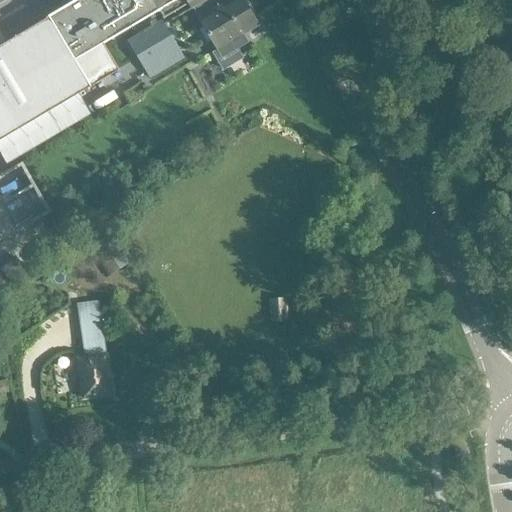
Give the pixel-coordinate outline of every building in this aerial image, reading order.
[(153,0),(73,0),(48,15),(48,16),(74,61),(106,43),(122,34),(121,32),(157,11),(159,10),(153,0)] [(153,0),(159,10),(166,21),(189,7),(185,0),(153,0)] [(185,0),(189,7),(190,6),(201,25),(202,27),(198,29),(206,43),(210,40),(214,46),(216,50),(222,60),(238,50),(249,43),(244,35),(259,26),(253,17),(243,0),(185,0)] [(0,43),(0,140),(80,93),(112,74),(122,68),(106,43),(74,61),(48,16),(5,40),(0,43)] [(164,24),(129,45),(149,78),(185,58),(164,24)] [(115,236),(94,252),(110,274),(132,260),(115,236)] [(67,293),(63,277),(50,280),(53,296),(67,293)] [(287,299),(269,299),(270,322),(287,321),(287,299)] [(96,302),(80,304),(88,357),(103,355),(96,302)] [(88,357),(84,358),(78,359),(83,397),(112,393),(107,355),(103,355),(88,357)]
